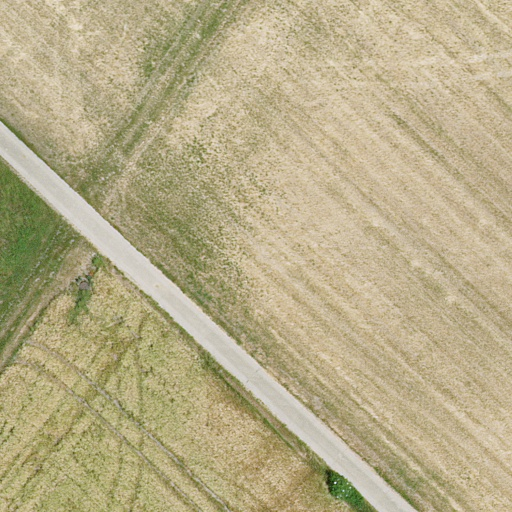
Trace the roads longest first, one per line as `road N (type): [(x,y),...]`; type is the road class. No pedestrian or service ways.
road 1 (track): [(0,143),(392,511)]
road 2 (track): [(0,342),(231,0)]
